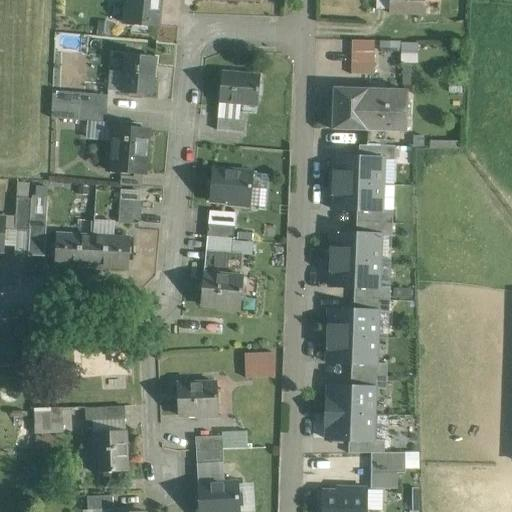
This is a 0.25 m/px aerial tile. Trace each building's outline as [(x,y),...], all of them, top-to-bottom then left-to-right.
[(163,0),(130,0),(129,22),(162,25),(163,0)] [(389,0),(389,13),(424,14),(424,0),(389,0)] [(424,0),(424,14),(441,14),(440,0),(424,0)] [(379,67),(402,67),(403,40),(379,39),(379,67)] [(374,44),(351,44),(350,74),(374,74),(374,44)] [(154,60),(125,57),(123,77),(130,78),(128,94),(151,96),(154,60)] [(254,76),(218,73),(215,103),(237,105),(237,100),(252,101),(254,76)] [(406,101),(367,100),(367,91),(335,90),(334,129),(405,132),(406,101)] [(109,97),(52,93),(52,104),(108,109),(109,97)] [(108,109),(52,104),(51,119),(107,124),(108,109)] [(240,117),(214,115),(213,129),(239,131),(240,117)] [(149,134),(115,130),(111,170),(122,171),(143,173),(146,174),(149,134)] [(383,159),(335,157),(334,183),(382,185),(383,159)] [(252,173),(213,169),(211,201),(227,202),(227,205),(249,207),(252,173)] [(141,187),(143,173),(122,171),(121,185),(141,187)] [(382,185),(334,183),(333,210),(381,211),(382,185)] [(31,220),(32,200),(15,199),(14,229),(30,230),(31,220)] [(32,200),(31,220),(46,221),(47,201),(32,200)] [(139,202),(118,201),(117,224),(137,225),(139,202)] [(210,211),(209,223),(235,225),(236,213),(210,211)] [(45,256),(46,221),(31,220),(30,230),(29,255),(45,256)] [(207,237),(233,239),(235,225),(209,223),(207,237)] [(94,236),(55,234),(54,262),(77,263),(77,259),(92,260),(94,236)] [(380,235),(332,234),(331,260),(379,261),(380,235)] [(128,238),(94,236),(92,260),(102,260),(101,266),(126,268),(128,238)] [(233,242),(233,239),(207,237),(205,266),(240,269),(241,253),(232,253),(233,242)] [(253,243),(233,242),(232,253),(241,253),(253,254),(253,243)] [(379,261),(331,260),(330,286),(354,287),(378,288),(378,287),(379,261)] [(243,277),(204,273),(201,305),(218,306),(218,308),(240,310),(243,277)] [(378,288),(354,287),(354,299),(390,300),(390,287),(378,287),(378,288)] [(390,300),(354,299),(353,311),(377,312),(377,313),(389,313),(390,300)] [(353,311),(329,310),(328,336),(376,338),(377,313),(377,312),(353,311)] [(376,338),(328,336),(327,363),(352,364),(375,364),(376,363),(376,338)] [(12,339),(0,339),(0,366),(13,366),(12,339)] [(274,353),(244,353),(245,378),(275,378),(274,353)] [(375,364),(352,364),(351,375),(387,377),(387,364),(376,363),(375,364)] [(387,377),(351,375),(351,388),(374,388),(374,389),(386,390),(387,377)] [(216,382),(178,384),(179,416),(196,415),(196,417),(218,416),(216,382)] [(351,388),(328,387),(328,407),(326,407),(326,413),(373,415),(374,389),(374,388),(351,388)] [(125,406),(85,408),(85,422),(93,422),(94,433),(126,432),(125,406)] [(64,409),(55,410),(56,418),(35,419),(36,435),(65,434),(64,409)] [(56,418),(55,410),(35,410),(35,419),(56,418)] [(373,415),(326,413),(325,419),(327,420),(327,439),(349,440),(372,441),(373,440),(373,415)] [(126,432),(94,433),(94,450),(92,450),(93,472),(100,472),(101,482),(119,481),(119,471),(127,471),(126,432)] [(222,436),(223,450),(247,449),(246,434),(222,436)] [(196,452),(223,450),(222,436),(196,437),(196,452)] [(385,441),(373,440),(372,441),(349,440),(348,453),(371,453),(384,453),(385,441)] [(223,450),(196,452),(199,485),(225,483),(223,450)] [(405,453),(389,453),(384,453),(371,453),(371,473),(398,473),(405,473),(405,453)] [(398,473),(371,473),(371,489),(398,488),(398,473)] [(225,483),(199,485),(200,511),(239,511),(238,482),(225,483)] [(366,511),(367,487),(344,487),(344,492),(323,491),(322,511),(366,511)] [(113,495),(87,496),(88,510),(113,509),(113,495)]
